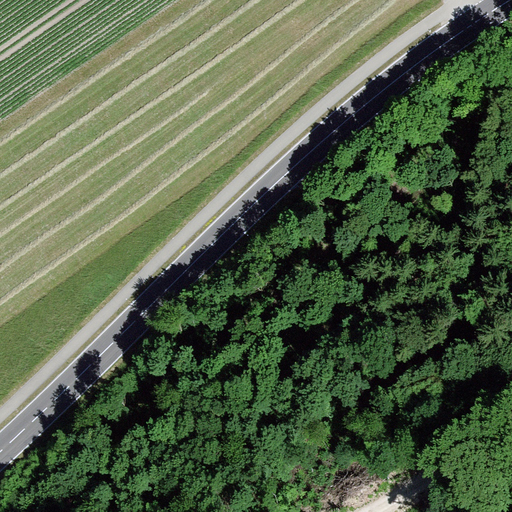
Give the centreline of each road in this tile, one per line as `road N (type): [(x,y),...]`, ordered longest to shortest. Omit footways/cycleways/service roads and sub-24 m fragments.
road 1 (secondary): [(0,445),(384,88),(511,0)]
road 2 (track): [(365,511),(511,418)]
